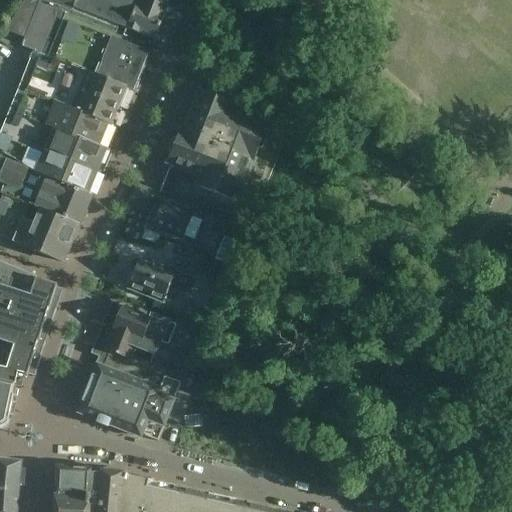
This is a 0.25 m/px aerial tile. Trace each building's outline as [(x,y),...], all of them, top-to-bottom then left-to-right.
[(23,0),(2,34),(22,42),(20,46),(32,51),(126,89),(133,91),(148,52),(121,41),(123,34),(40,0),(23,0)] [(40,0),(123,34),(125,30),(154,41),(165,14),(164,14),(169,0),(40,0)] [(16,91),(0,131),(0,149),(55,177),(88,193),(92,195),(93,195),(111,151),(102,148),(111,126),(126,89),(32,51),(16,91)] [(234,103),(200,90),(184,130),(181,129),(167,163),(194,173),(190,182),(182,179),(175,196),(255,216),(285,141),(265,133),(269,124),(231,109),(234,103)] [(88,193),(0,150),(0,194),(79,225),(92,195),(88,193)] [(79,225),(0,194),(0,236),(63,263),(79,225)] [(160,200),(157,198),(144,229),(181,243),(182,242),(215,255),(222,238),(243,246),(250,230),(219,218),(208,213),(207,215),(193,209),(192,212),(162,200),(160,199),(160,200)] [(177,271),(151,260),(149,264),(141,261),(135,275),(131,273),(127,283),(129,284),(128,288),(162,302),(168,287),(185,293),(191,278),(176,273),(177,271)] [(0,262),(0,383),(15,386),(18,373),(27,376),(56,286),(37,279),(37,278),(0,262)] [(143,382),(150,363),(131,355),(135,347),(154,354),(159,341),(168,345),(177,325),(152,315),(149,320),(115,306),(99,347),(98,351),(106,354),(101,365),(99,364),(99,366),(143,382)] [(143,382),(99,366),(97,365),(93,373),(89,377),(85,382),(82,387),(81,393),(80,399),(81,405),(78,413),(140,438),(141,435),(157,442),(184,374),(156,365),(150,363),(143,382)] [(0,425),(8,421),(15,386),(0,383),(0,425)] [(0,511),(15,511),(19,465),(18,463),(16,463),(0,461),(0,511)] [(53,511),(122,511),(126,476),(123,475),(123,474),(122,474),(100,472),(99,476),(91,476),(91,470),(55,468),(53,511)] [(180,488),(126,476),(122,511),(284,511),(276,510),(247,503),(209,495),(209,494),(180,488)]
